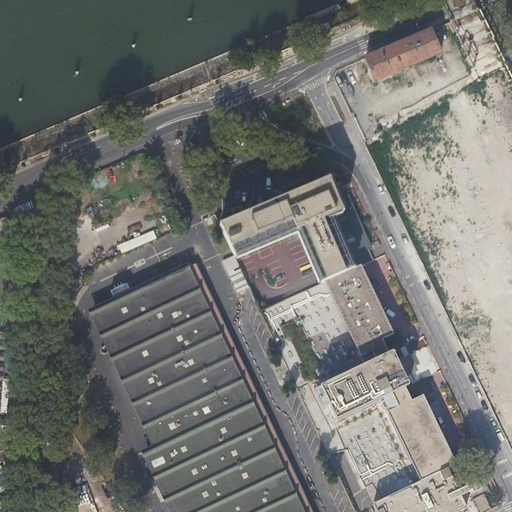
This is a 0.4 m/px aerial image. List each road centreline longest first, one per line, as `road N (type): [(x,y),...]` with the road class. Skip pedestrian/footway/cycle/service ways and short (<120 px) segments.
road 1 (residential): [(511,487),(354,162)]
road 2 (tertiary): [(35,511),(39,259)]
road 3 (primary): [(455,0),(306,65)]
road 4 (residential): [(230,94),(252,125),(354,162)]
road 5 (primary): [(153,127),(37,177)]
